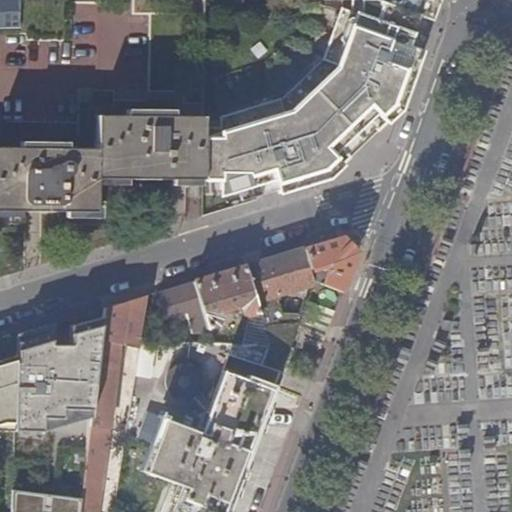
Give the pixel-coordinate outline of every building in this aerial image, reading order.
[(0,0),(0,28),(23,28),(21,0),(0,0)] [(440,0),(346,0),(328,60),(285,98),(221,118),(221,122),(205,122),(205,179),(252,180),(254,185),(271,180),(276,178),(281,193),(330,178),(343,165),(333,155),(378,112),(388,123),(402,110),(422,51),(408,46),(411,37),(419,15),(434,20),(437,10),(440,0)] [(0,215),(97,215),(98,181),(205,181),(205,179),(205,122),(205,118),(99,118),(99,152),(0,151),(0,215)] [(311,286),(313,282),(342,293),(356,258),(339,239),(247,267),(258,303),(277,296),(278,301),(284,300),(283,295),(311,286)] [(258,303),(247,267),(195,282),(204,314),(209,330),(221,327),(224,320),(222,314),(240,309),(243,315),(250,318),(260,314),(258,305),(258,303)] [(204,314),(195,282),(161,292),(169,323),(204,314)] [(145,323),(150,296),(136,300),(128,346),(141,348),(143,340),(145,323)] [(128,346),(136,300),(106,309),(80,511),(100,511),(110,431),(113,403),(112,403),(115,371),(117,372),(120,352),(127,353),(128,346)] [(304,304),(297,326),(287,349),(290,350),(319,351),(333,314),(304,304)] [(263,323),(260,314),(250,318),(245,337),(243,346),(269,348),(287,349),(297,326),(263,323)] [(59,328),(59,323),(18,335),(17,356),(16,372),(55,374),(56,328),(59,328)] [(154,324),(145,323),(143,340),(157,341),(154,324)] [(243,346),(245,337),(234,337),(233,345),(243,346)] [(290,350),(287,349),(269,348),(262,366),(281,373),(290,350)] [(0,418),(15,419),(16,372),(17,356),(0,361),(0,418)] [(167,376),(166,379),(203,383),(201,376),(198,371),(201,364),(191,360),(181,359),(176,360),(171,362),(173,368),(167,376)] [(229,511),(242,477),(258,434),(274,393),(277,387),(249,376),(247,380),(226,371),(201,435),(166,422),(167,419),(164,418),(143,472),(174,484),(163,511),(229,511)] [(203,383),(166,379),(165,387),(169,395),(176,401),(185,402),(192,401),(198,397),(202,391),(203,383)] [(0,433),(14,433),(15,419),(0,418),(0,433)]
